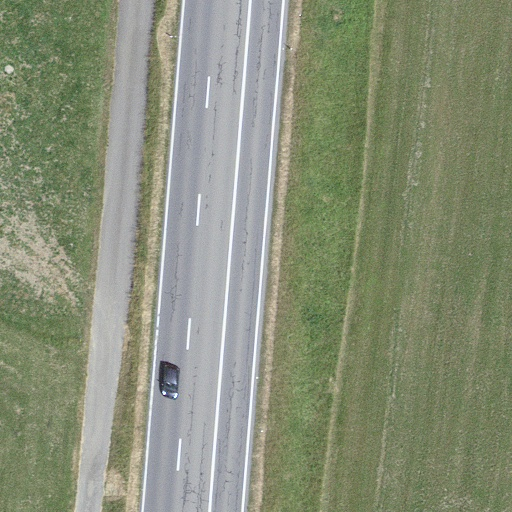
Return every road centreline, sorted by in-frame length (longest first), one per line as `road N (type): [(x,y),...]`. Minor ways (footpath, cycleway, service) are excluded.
road 1 (track): [(137,0),(88,511)]
road 2 (primary): [(233,0),(192,511)]
